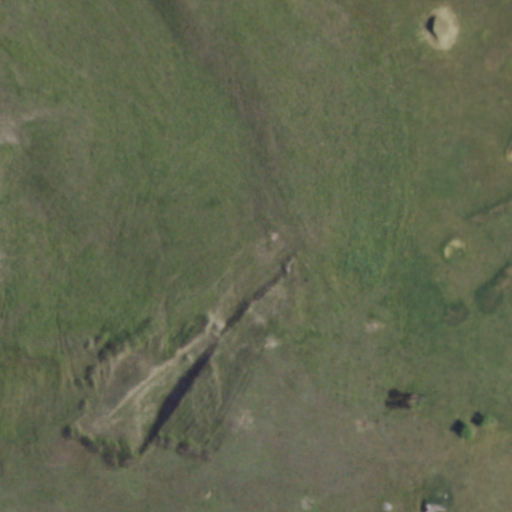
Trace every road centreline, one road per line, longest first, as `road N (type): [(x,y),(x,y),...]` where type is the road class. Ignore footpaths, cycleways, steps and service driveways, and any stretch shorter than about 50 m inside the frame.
road 1 (track): [(345,0),(390,110),(408,201),(383,257),(356,262),(323,242)]
road 2 (track): [(258,132),(250,64),(222,0)]
